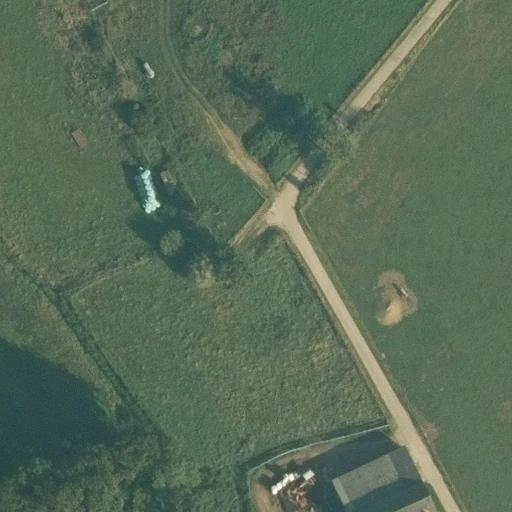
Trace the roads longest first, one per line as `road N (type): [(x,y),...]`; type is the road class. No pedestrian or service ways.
road 1 (unclassified): [(467,0),(292,211),(452,511)]
road 2 (track): [(292,211),(238,280),(215,244)]
